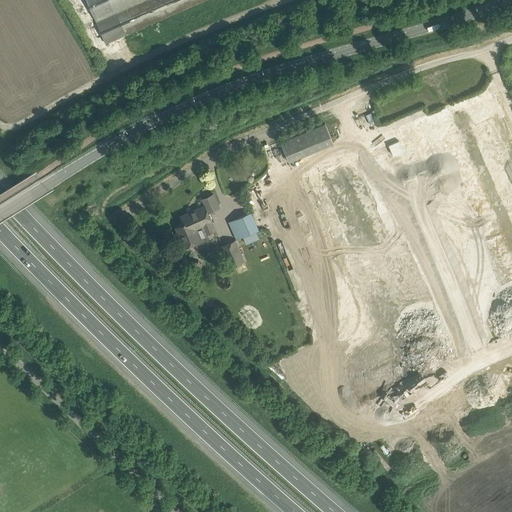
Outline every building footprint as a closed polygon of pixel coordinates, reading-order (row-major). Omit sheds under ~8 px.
[(88,0),(108,42),(203,0),(88,0)] [(281,142),(289,161),(333,142),(325,123),(281,142)] [(177,227),(185,247),(201,240),(196,228),(203,225),(207,233),(215,230),(205,205),(181,216),(185,224),(177,227)] [(251,211),(229,221),(237,238),(259,229),(251,211)] [(256,230),(243,236),(246,244),(259,238),(256,230)] [(221,246),(229,267),(245,261),(236,239),(221,246)] [(189,273),(200,275),(203,262),(192,260),(189,273)]
